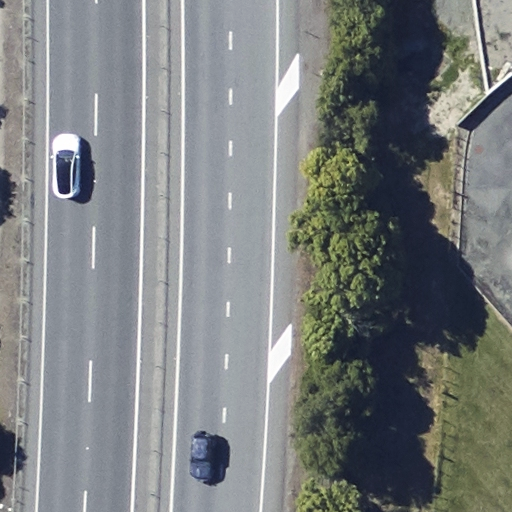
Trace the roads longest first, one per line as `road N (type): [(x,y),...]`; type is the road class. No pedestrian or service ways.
road 1 (trunk): [(215,0),(192,511)]
road 2 (trunk): [(79,511),(87,0)]
